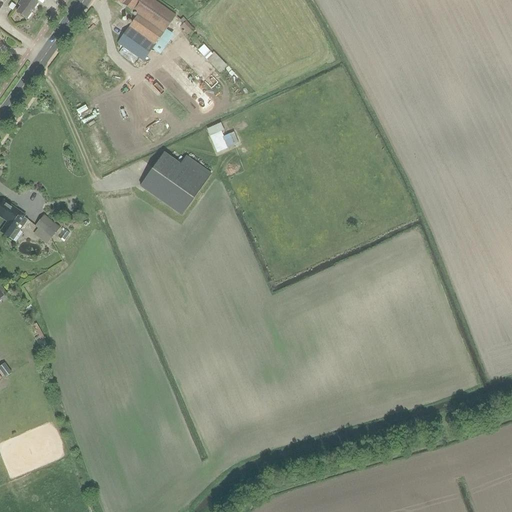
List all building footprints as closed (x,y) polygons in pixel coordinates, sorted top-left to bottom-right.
[(22,0),(19,6),(22,8),(18,14),(27,21),(38,5),(29,0),(22,0)] [(133,11),(139,14),(118,44),(143,62),(155,45),(155,46),(165,32),(164,32),(176,15),(154,0),(118,0),(133,11)] [(205,30),(190,18),(189,17),(180,27),(195,41),(200,36),(205,30)] [(204,45),(198,51),(207,60),(213,54),(204,45)] [(222,132),(210,137),(218,153),(239,144),(234,132),(224,137),(222,132)] [(186,157),(181,165),(163,153),(140,187),(183,216),(211,174),(186,157)] [(9,238),(13,241),(24,226),(28,220),(24,217),(25,216),(4,200),(0,205),(0,216),(7,222),(0,232),(9,238)] [(60,228),(45,215),(35,227),(51,239),(60,228)] [(52,349),(36,324),(29,328),(45,354),(52,349)] [(12,373),(5,363),(0,366),(0,370),(5,378),(12,373)]
